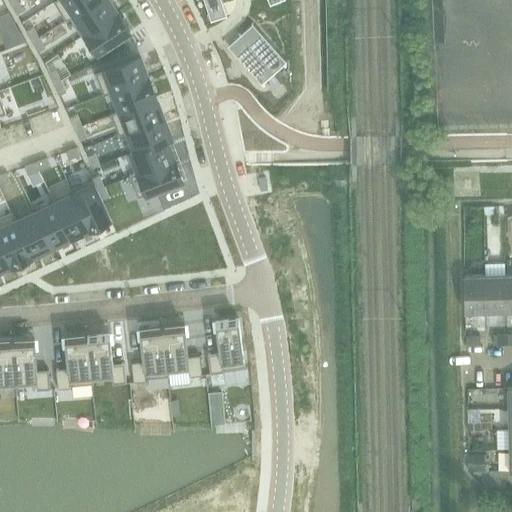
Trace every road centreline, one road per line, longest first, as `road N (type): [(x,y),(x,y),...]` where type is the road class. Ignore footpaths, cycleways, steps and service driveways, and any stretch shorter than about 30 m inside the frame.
road 1 (residential): [(158,0),(202,96),(265,294)]
road 2 (residential): [(265,294),(0,316)]
road 3 (residential): [(265,294),(277,340),(281,443),(273,511)]
